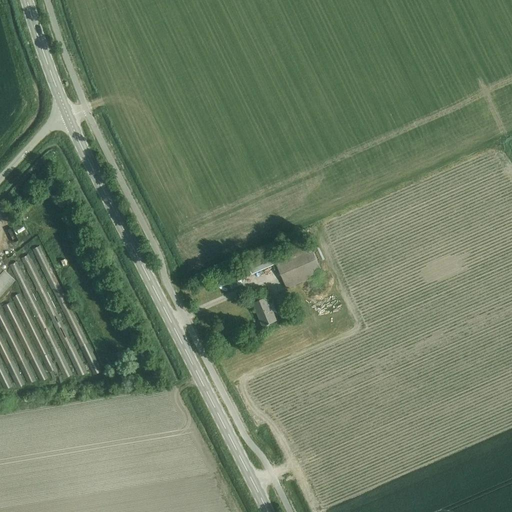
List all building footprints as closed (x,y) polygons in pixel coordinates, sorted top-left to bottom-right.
[(32,249),(80,346),(87,342),(39,245),(32,249)] [(273,261),(285,289),(321,273),(309,245),(273,261)] [(21,258),(66,350),(74,346),(28,254),(21,258)] [(9,265),(52,351),(59,347),(16,261),(9,265)] [(0,294),(14,279),(0,265),(0,294)] [(11,296),(41,357),(48,353),(19,293),(11,296)] [(251,303),(261,325),(275,319),(265,297),(251,303)] [(3,305),(30,359),(37,356),(10,301),(3,305)] [(0,308),(0,326),(18,361),(25,358),(0,308)] [(0,353),(5,364),(13,361),(0,334),(0,353)] [(63,353),(64,358),(94,350),(93,346),(63,353)]
